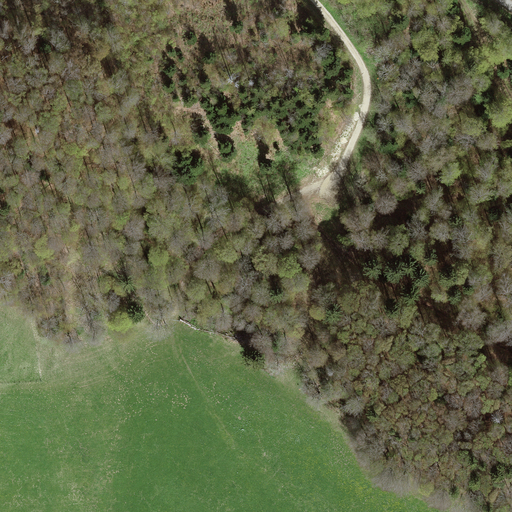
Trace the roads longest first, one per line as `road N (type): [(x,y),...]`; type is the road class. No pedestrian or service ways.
road 1 (track): [(314,0),(357,56),(366,90),(345,144),(302,186)]
road 2 (track): [(302,186),(196,250),(175,311),(158,325)]
